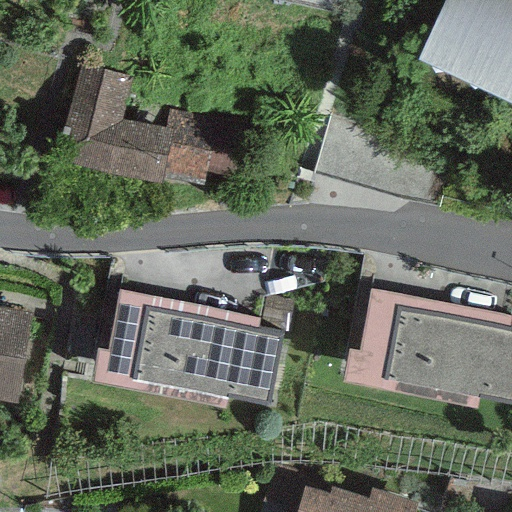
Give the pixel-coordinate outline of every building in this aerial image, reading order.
[(511,0),(442,0),(420,44),(511,90),(511,0)] [(131,74),(81,63),(60,157),(160,179),(172,124),(122,113),(131,74)] [(454,150),(326,112),(306,176),(434,215),(454,150)] [(284,315),(120,282),(108,339),(96,336),(90,367),(227,394),(229,382),(270,390),(284,315)] [(511,388),(511,326),(343,295),(326,383),(507,417),(511,388)] [(0,389),(17,392),(30,306),(0,301),(0,389)] [(409,511),(413,498),(306,469),(294,511),(409,511)]
